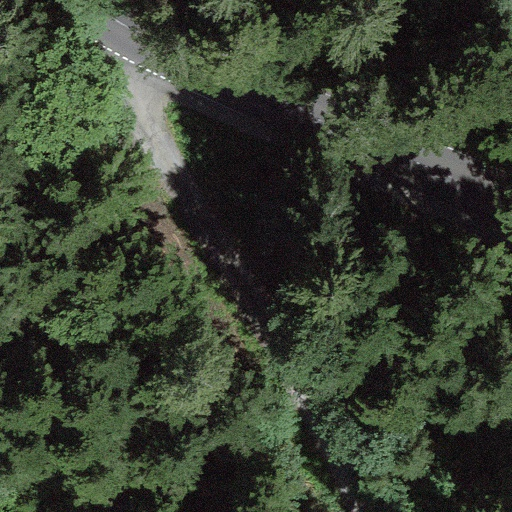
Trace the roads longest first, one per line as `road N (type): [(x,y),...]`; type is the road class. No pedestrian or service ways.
road 1 (track): [(361,511),(270,339),(178,203),(129,89),(123,34)]
road 2 (tertiary): [(511,204),(123,34),(75,0)]
